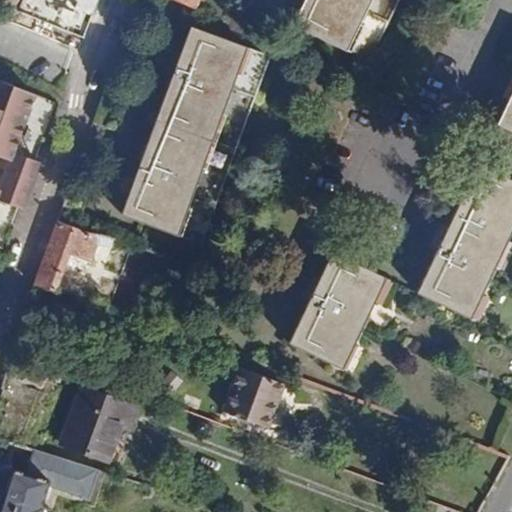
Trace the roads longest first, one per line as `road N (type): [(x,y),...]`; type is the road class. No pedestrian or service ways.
road 1 (residential): [(118,0),(0,327)]
road 2 (unknown): [(376,222),(496,0)]
